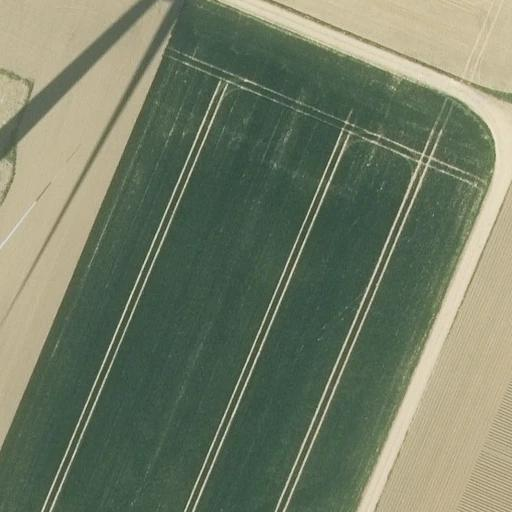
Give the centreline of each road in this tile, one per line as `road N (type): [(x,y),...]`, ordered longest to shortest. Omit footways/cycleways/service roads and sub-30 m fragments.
road 1 (track): [(511,153),(364,511)]
road 2 (track): [(239,0),(511,112)]
